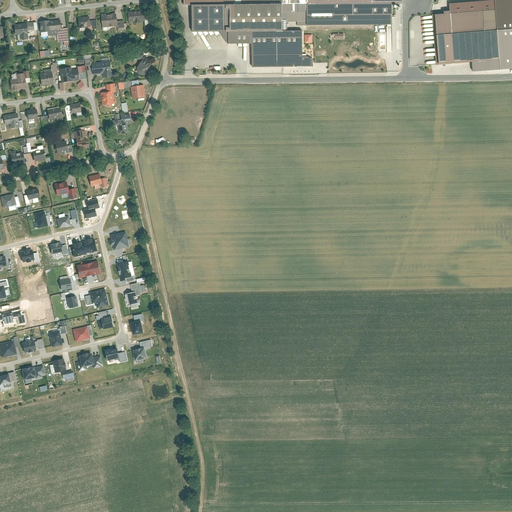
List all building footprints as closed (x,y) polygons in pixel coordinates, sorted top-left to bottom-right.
[(184,0),(185,5),(193,5),(193,31),(220,31),(229,44),(253,43),(253,31),(304,30),(394,29),(393,3),(402,2),(402,0),(184,0)] [(442,14),(432,15),(436,63),(500,58),(498,33),(511,31),(511,8),(448,14),(447,10),(442,11),(442,14)] [(146,10),(129,12),(131,22),(144,21),(147,20),(147,17),(146,10)] [(118,13),(103,14),(104,27),(118,26),(119,25),(119,20),(118,13)] [(91,16),(79,17),(80,28),(92,26),(91,20),(91,16)] [(61,19),(40,20),(41,31),(42,31),(58,30),(63,29),(62,28),(61,19)] [(37,21),(28,22),(29,30),(38,30),(37,21)] [(28,22),(15,24),(16,34),(21,34),(21,39),(30,38),(29,30),(28,22)] [(69,27),(62,28),(63,29),(58,30),(59,34),(58,34),(59,42),(70,41),(69,27)] [(304,30),(253,31),(253,43),(253,66),(314,66),(314,58),(309,55),(303,55),(304,50),(304,30)] [(144,74),(152,73),(152,64),(145,58),(139,67),(139,70),(140,73),(144,74)] [(111,60),(93,63),(95,74),(104,73),(105,77),(114,76),(111,60)] [(60,69),(62,82),(80,79),(78,67),(60,69)] [(11,79),(13,90),(27,87),(25,72),(17,73),(18,78),(11,79)] [(53,72),(41,73),(43,85),(55,83),(53,72)] [(145,84),(132,86),(133,98),(147,96),(145,84)] [(113,91),(102,92),(103,105),(116,103),(113,91)] [(71,103),(73,113),(83,111),(81,102),(71,103)] [(61,106),(48,108),(50,119),(63,116),(61,106)] [(37,108),(28,110),(29,119),(39,118),(37,108)] [(4,115),(6,124),(10,124),(12,128),(21,126),(18,112),(4,115)] [(131,112),(115,114),(117,125),(119,125),(120,133),(131,131),(129,121),(133,121),(131,112)] [(48,116),(40,117),(41,126),(48,125),(48,116)] [(86,129),(75,130),(78,149),(90,147),(86,129)] [(67,140),(56,143),(58,153),(69,151),(67,140)] [(45,151),(35,153),(36,161),(47,159),(45,151)] [(11,154),(13,164),(26,161),(24,152),(11,154)] [(101,173),(90,175),(92,186),(104,183),(101,173)] [(67,181),(55,183),(58,195),(70,192),(67,181)] [(28,188),(30,199),(41,196),(38,186),(28,188)] [(15,193),(2,196),(4,207),(18,205),(15,193)] [(48,226),(45,211),(35,213),(38,228),(48,226)] [(57,219),(59,228),(70,225),(68,216),(57,219)] [(126,231),(111,235),(114,249),(129,246),(126,231)] [(70,245),(74,257),(97,251),(94,238),(70,245)] [(98,260),(76,265),(78,277),(100,272),(98,260)] [(128,261),(117,263),(120,277),(131,274),(128,261)] [(60,280),(62,290),(72,288),(70,278),(60,280)] [(109,305),(105,289),(90,293),(92,303),(95,302),(97,308),(109,305)] [(136,291),(126,294),(128,304),(138,302),(136,291)] [(79,307),(76,296),(66,298),(69,309),(79,307)] [(100,319),(103,329),(114,327),(111,316),(100,319)] [(144,333),(141,320),(131,323),(133,335),(144,333)] [(86,326),(73,329),(76,342),(89,339),(86,326)] [(59,330),(49,333),(53,347),(62,345),(59,330)] [(33,340),(23,342),(25,353),(36,351),(33,340)] [(13,341),(0,343),(0,347),(2,357),(17,354),(13,341)] [(144,346),(134,348),(136,359),(146,356),(144,346)] [(104,350),(107,361),(120,357),(117,347),(104,350)] [(81,367),(94,364),(92,354),(88,355),(88,353),(83,354),(83,356),(79,357),(81,367)] [(63,357),(52,359),(55,371),(66,369),(63,357)] [(33,367),(21,369),(24,380),(36,377),(33,367)] [(7,374),(0,375),(0,384),(9,383),(7,374)]
